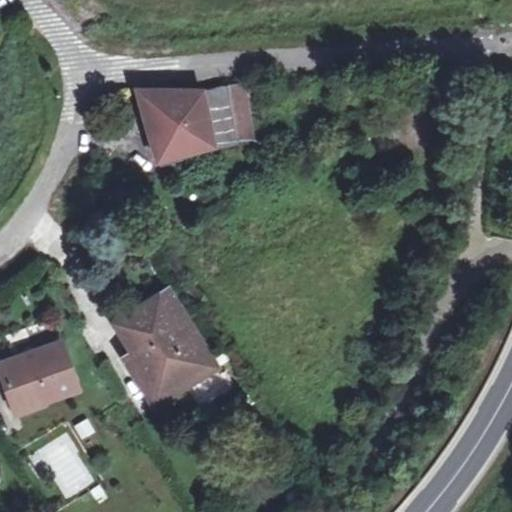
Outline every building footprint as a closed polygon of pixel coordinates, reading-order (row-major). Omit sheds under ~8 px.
[(207,146),(240,139),(233,84),(221,85),(204,90),(135,89),(157,160),(207,146)] [(233,84),(240,139),(254,136),(247,84),(233,84)] [(135,353),(132,356),(157,395),(207,362),(187,330),(165,296),(118,327),(135,353)] [(193,326),(187,330),(207,362),(157,395),(132,356),(124,361),(153,409),(220,367),(193,326)] [(0,362),(0,369),(13,405),(42,395),(43,399),(76,386),(60,341),(0,362)] [(42,395),(13,405),(16,412),(44,402),(43,399),(42,395)]
